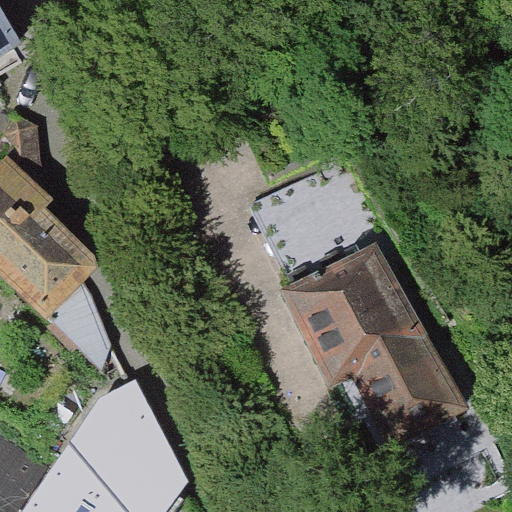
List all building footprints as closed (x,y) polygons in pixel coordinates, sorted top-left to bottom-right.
[(0,0),(0,47),(10,41),(24,32),(3,0),(0,0)] [(0,187),(9,178),(33,200),(47,185),(40,134),(17,124),(0,154),(0,187)] [(334,174),(248,217),(296,310),(341,398),(360,388),(390,446),(456,412),(334,174)] [(0,187),(0,291),(45,333),(85,290),(95,279),(37,224),(47,213),(33,200),(9,178),(0,187)] [(45,333),(104,382),(114,356),(85,290),(45,333)] [(105,414),(44,483),(84,511),(186,511),(194,502),(140,396),(105,414)] [(0,511),(23,511),(44,483),(52,471),(0,436),(0,511)] [(84,511),(44,483),(31,511),(84,511)]
